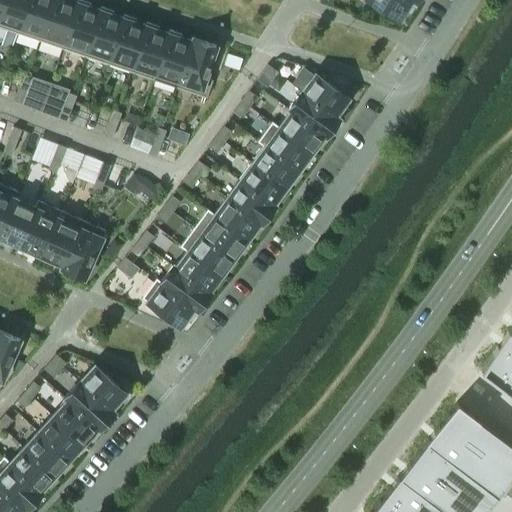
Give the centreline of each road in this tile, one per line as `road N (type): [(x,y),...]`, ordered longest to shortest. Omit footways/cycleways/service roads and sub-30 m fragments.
road 1 (tertiary): [(511,199),(272,511)]
road 2 (residential): [(434,48),(298,4),(269,46),(403,93)]
road 3 (residential): [(220,353),(92,299),(60,339),(189,397)]
road 4 (residential): [(220,353),(403,93)]
road 5 (unclassified): [(338,511),(511,283)]
road 6 (residential): [(81,511),(189,397)]
